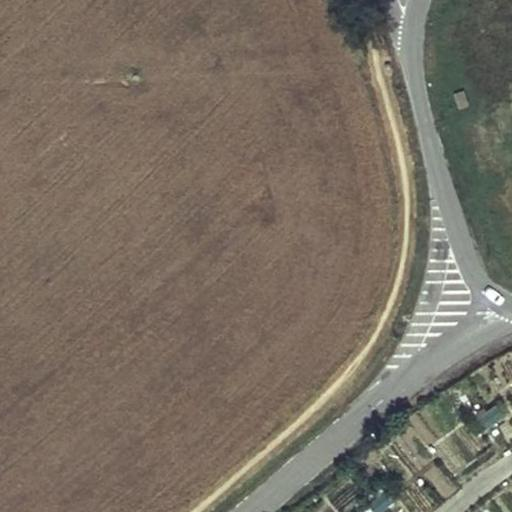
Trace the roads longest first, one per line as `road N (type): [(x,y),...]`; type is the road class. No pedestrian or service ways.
road 1 (residential): [(445,201),(427,307),(368,411)]
road 2 (residential): [(368,411),(459,343),(511,315)]
road 3 (residential): [(409,49),(445,201)]
road 4 (residential): [(368,411),(252,511)]
road 5 (residential): [(445,201),(469,269),(489,296),(511,305)]
